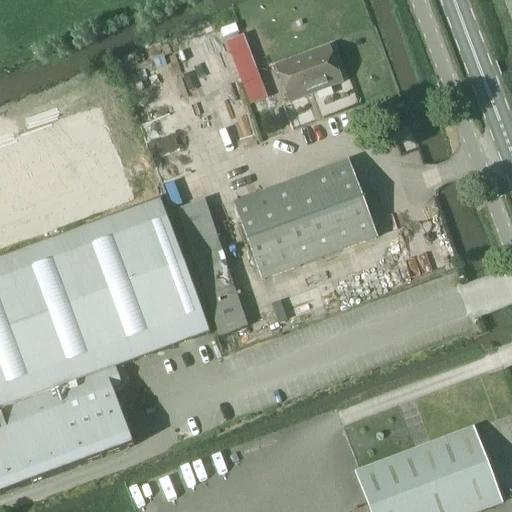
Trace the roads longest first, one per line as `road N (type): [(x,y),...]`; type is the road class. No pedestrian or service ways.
road 1 (unknown): [(511,294),(150,430)]
road 2 (unclassified): [(417,0),(511,251)]
road 3 (primary): [(511,148),(456,0)]
